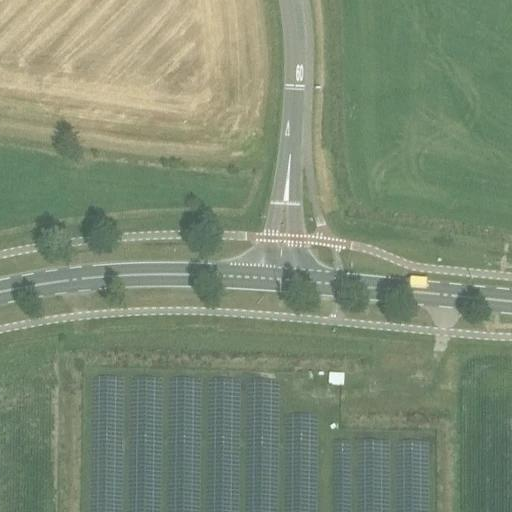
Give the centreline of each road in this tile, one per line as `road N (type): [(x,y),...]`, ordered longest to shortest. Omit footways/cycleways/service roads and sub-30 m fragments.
road 1 (secondary): [(0,292),(141,274),(265,278)]
road 2 (secondary): [(292,280),(511,302)]
road 3 (tertiary): [(288,167),(295,53),(289,0)]
